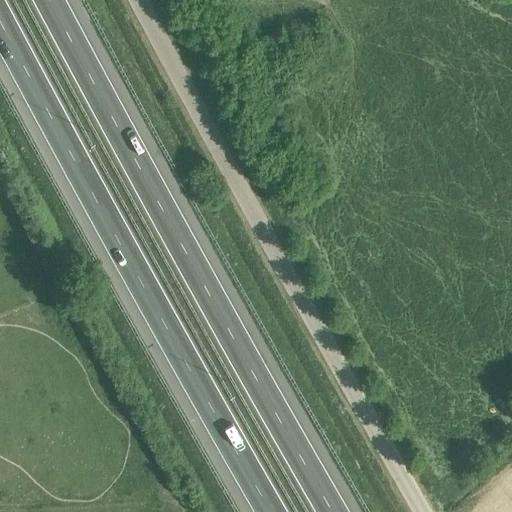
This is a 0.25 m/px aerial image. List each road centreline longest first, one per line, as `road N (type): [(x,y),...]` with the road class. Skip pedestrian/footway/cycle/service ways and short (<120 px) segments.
road 1 (unclassified): [(428,511),(144,0)]
road 2 (motorway): [(339,511),(57,0)]
road 3 (motorway): [(0,11),(273,511)]
